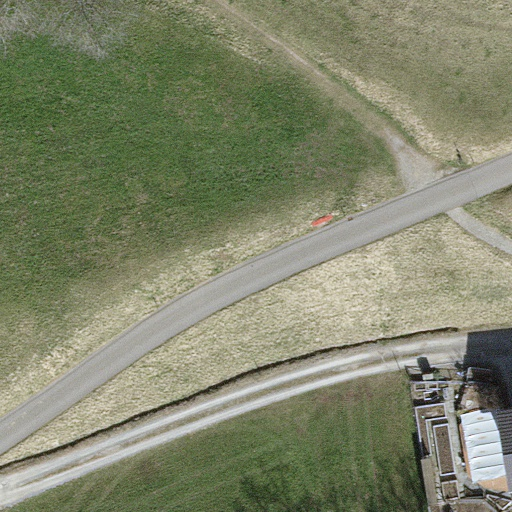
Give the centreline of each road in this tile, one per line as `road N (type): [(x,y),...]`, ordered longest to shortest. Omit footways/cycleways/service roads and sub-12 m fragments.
road 1 (residential): [(0,438),(280,264),(511,166)]
road 2 (unclassified): [(0,502),(355,382),(511,356)]
road 3 (track): [(207,0),(298,58),(381,129),(442,199)]
